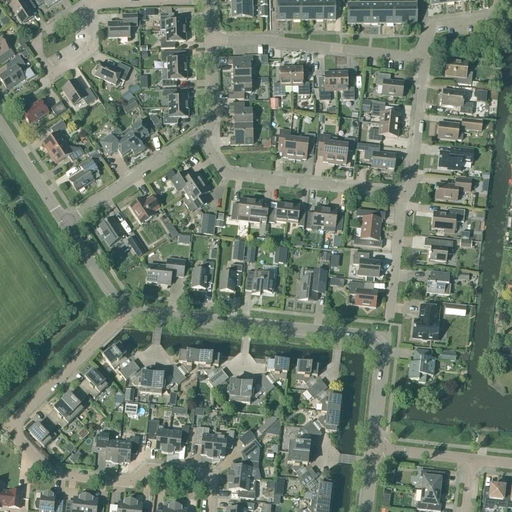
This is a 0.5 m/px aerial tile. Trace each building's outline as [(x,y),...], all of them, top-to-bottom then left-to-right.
[(21,24),(32,17),(30,13),(35,9),(29,0),(20,0),(10,7),(21,24)] [(33,0),(38,7),(45,3),(49,9),(59,2),(57,0),(33,0)] [(277,1),(277,22),(288,22),(288,1),(277,1)] [(288,22),(300,22),(300,1),(288,1),(288,22)] [(300,1),(300,22),(312,22),(311,1),(300,1)] [(311,1),(312,22),(323,22),(323,1),(311,1)] [(323,1),(323,22),(335,22),(335,1),(323,1)] [(393,25),(393,4),(382,5),(382,25),(393,25)] [(393,4),(393,25),(405,25),(405,4),(393,4)] [(405,4),(405,25),(417,25),(416,4),(405,4)] [(347,5),(347,26),(359,25),(358,5),(347,5)] [(370,25),(370,5),(358,5),(359,25),(370,25)] [(382,25),(382,5),(370,5),(370,25),(382,25)] [(252,7),(231,8),(231,20),(252,19),(252,7)] [(166,33),(185,32),(184,21),(173,21),(173,15),(171,15),(163,15),(159,15),(159,22),(165,22),(166,33)] [(108,40),(129,39),(129,28),(137,28),(136,16),(122,16),(122,23),(108,24),(108,40)] [(5,18),(0,21),(0,22),(4,28),(9,24),(5,18)] [(185,32),(166,33),(166,39),(160,41),(160,50),(174,50),(174,43),(185,43),(185,32)] [(8,50),(0,40),(0,65),(14,56),(9,49),(8,50)] [(167,71),(186,70),(186,59),(175,59),(175,53),(161,53),(161,63),(167,64),(167,71)] [(34,78),(29,70),(25,72),(23,68),(25,67),(19,57),(7,65),(11,70),(0,77),(0,80),(7,91),(26,79),(28,82),(34,78)] [(233,80),(250,80),(250,65),(252,65),(252,59),(228,60),(228,66),(233,66),(233,80)] [(471,87),(472,74),(466,73),(467,64),(447,61),(445,77),(454,78),(453,85),(471,87)] [(116,71),(101,64),(95,78),(115,87),(118,80),(124,83),(130,70),(119,65),(116,71)] [(290,69),(291,88),(292,88),(292,94),(298,94),(298,97),(309,97),(309,84),(302,84),(302,68),(290,69)] [(285,88),(291,88),(290,69),(279,69),(279,85),(273,85),(274,98),(285,97),(285,88)] [(186,70),(167,71),(161,71),(162,88),(176,88),(176,81),(186,81),(186,70)] [(335,74),(336,93),(342,93),(343,102),(354,102),(353,89),(347,89),(347,73),(335,74)] [(329,93),(336,93),(335,74),(324,74),(324,90),(318,90),(318,103),(330,102),(329,93)] [(401,98),(403,84),(389,83),(390,76),(376,75),(375,86),(382,87),(381,96),(401,98)] [(250,80),(233,80),(233,94),(229,94),(229,101),(243,100),(243,95),(251,94),(250,80)] [(82,93),(75,82),(62,90),(73,107),(83,101),(87,107),(96,101),(88,89),(82,93)] [(136,86),(128,91),(131,96),(140,91),(136,86)] [(168,109),(187,108),(187,97),(176,97),(176,91),(162,91),(162,98),(168,98),(168,109)] [(471,116),(472,105),(462,104),(464,94),(443,91),(441,106),(460,108),(459,115),(471,116)] [(474,92),(473,99),(476,99),(486,100),(486,93),(474,92)] [(278,109),(278,99),(270,99),(270,109),(278,109)] [(30,126),(48,114),(40,102),(22,114),(30,126)] [(56,118),(66,111),(60,103),(50,110),(56,118)] [(234,126),(251,126),(251,111),(244,111),(244,105),(229,106),(229,112),(234,112),(234,126)] [(379,125),(398,127),(400,116),(384,114),(384,108),(372,107),(371,118),(380,119),(379,125)] [(187,108),(168,109),(169,115),(163,116),(163,126),(177,126),(177,119),(188,119),(187,108)] [(155,116),(149,119),(154,127),(159,124),(155,116)] [(131,152),(134,156),(144,149),(140,143),(153,134),(144,120),(130,130),(133,134),(124,140),(123,140),(131,152)] [(481,133),(482,122),(462,120),(461,131),(481,133)] [(49,155),(65,144),(59,134),(66,129),(62,123),(50,130),(54,136),(42,144),(49,155)] [(459,142),(462,141),(462,136),(461,134),(457,134),(458,126),(439,124),(438,140),(459,142)] [(159,125),(154,128),(158,134),(163,131),(159,125)] [(397,139),(398,127),(379,125),(378,132),(369,131),(368,142),(380,143),(381,137),(397,139)] [(251,126),(234,126),(235,140),(230,140),(230,147),(252,146),(251,126)] [(123,140),(124,140),(118,131),(117,131),(114,132),(110,134),(108,137),(108,138),(100,144),(109,157),(117,152),(121,158),(131,152),(123,140)] [(294,161),(296,140),(289,140),(290,134),(280,132),(278,151),(283,152),(283,159),(288,159),(288,161),(294,161)] [(296,140),(294,161),(300,162),(300,161),(306,162),(307,148),(313,148),(314,136),(305,135),(304,141),(296,140)] [(334,166),(336,145),(336,140),(329,139),(329,138),(320,137),(317,156),(323,157),(322,163),(328,164),(327,165),(334,166)] [(336,145),(334,166),(340,167),(340,165),(345,166),(347,152),(353,153),(354,141),(344,140),(344,146),(336,145)] [(65,144),(49,155),(56,165),(68,157),(72,163),(83,155),(79,149),(77,151),(69,149),(65,144)] [(394,170),(395,156),(379,154),(380,147),(357,145),(356,152),(364,153),(363,161),(369,162),(368,165),(372,165),(371,169),(385,171),(385,169),(394,170)] [(472,165),(473,151),(449,148),(449,154),(440,153),(438,169),(451,171),(451,172),(460,173),(461,164),(472,165)] [(76,193),(93,182),(91,179),(98,174),(90,161),(79,167),(83,172),(69,182),(76,193)] [(186,195),(203,183),(197,174),(190,179),(186,173),(170,183),(176,193),(182,189),(186,195)] [(469,194),(470,182),(456,181),(455,187),(436,185),(435,200),(456,202),(457,192),(469,194)] [(203,183),(186,195),(189,200),(184,204),(190,214),(206,204),(202,198),(209,193),(203,183)] [(159,210),(151,198),(144,202),(142,199),(129,208),(140,225),(154,216),(152,214),(159,210)] [(248,224),(251,201),(239,200),(239,206),(232,205),(231,222),(248,224)] [(251,201),(248,224),(259,225),(259,223),(266,224),(268,206),(262,205),(262,203),(251,201)] [(286,224),(288,206),(277,204),(276,210),(270,210),(268,224),(275,225),(275,223),(286,224)] [(288,206),(286,224),(297,225),(297,228),(303,228),(305,214),(299,213),(300,207),(288,206)] [(323,228),(326,210),(314,209),(313,215),(307,214),(305,230),(317,232),(317,228),(323,228)] [(326,210),(323,228),(335,230),(334,232),(341,233),(342,218),(336,217),(337,211),(326,210)] [(463,224),(464,212),(449,210),(449,216),(433,214),(432,230),(445,231),(444,234),(453,235),(454,223),(463,224)] [(361,230),(379,232),(381,221),(384,221),(385,214),(357,211),(356,218),(362,219),(361,230)] [(214,237),(216,217),(202,216),(200,235),(214,237)] [(119,230),(112,219),(99,228),(106,239),(104,240),(109,247),(125,237),(120,230),(119,230)] [(378,242),(379,232),(361,230),(360,240),(354,240),(353,246),(381,249),(382,243),(378,242)] [(174,231),(169,234),(172,239),(178,236),(174,231)] [(135,254),(141,250),(133,238),(127,242),(135,254)] [(451,256),(452,243),(424,240),(424,248),(431,248),(430,255),(429,255),(428,262),(433,263),(433,262),(446,263),(446,255),(451,256)] [(235,243),(233,262),(242,263),(245,244),(235,243)] [(253,265),(255,248),(247,247),(245,264),(253,265)] [(277,249),(275,264),(285,266),(287,250),(277,249)] [(378,279),(380,263),(368,261),(369,255),(354,254),(353,266),(359,267),(358,277),(366,278),(373,279),(378,279)] [(182,279),(184,263),(167,261),(166,268),(149,266),(147,283),(160,285),(160,286),(169,287),(171,277),(182,279)] [(212,285),(213,270),(214,264),(202,263),(202,272),(194,271),(192,289),(205,291),(206,285),(212,285)] [(239,288),(241,273),(242,267),(231,266),(230,275),(222,274),(220,292),(233,294),(233,287),(239,288)] [(261,275),(262,273),(254,272),(254,274),(247,273),(245,292),(252,293),(251,296),(259,297),(260,294),(271,295),(273,276),(261,275)] [(323,296),(326,274),(314,272),(314,280),(302,279),(299,300),(294,300),(294,301),(315,303),(316,295),(323,296)] [(457,281),(467,282),(468,274),(458,273),(457,281)] [(448,285),(449,276),(430,274),(429,285),(427,285),(426,294),(443,296),(443,297),(449,297),(450,285),(448,285)] [(375,309),(376,293),(363,291),(363,285),(349,283),(348,296),(356,297),(355,307),(375,309)] [(445,305),(444,313),(464,315),(465,307),(445,305)] [(437,324),(438,309),(421,307),(419,322),(414,322),(412,339),(437,342),(438,324),(437,324)] [(126,354),(119,345),(110,352),(109,350),(102,356),(113,371),(126,360),(123,356),(126,354)] [(511,349),(499,348),(498,356),(511,358),(511,350),(511,349)] [(432,378),(434,360),(431,360),(432,353),(414,351),(413,363),(410,363),(408,381),(418,382),(418,383),(425,384),(426,377),(432,378)] [(199,355),(199,353),(190,352),(190,354),(179,353),(178,364),(182,364),(182,367),(188,374),(191,372),(191,365),(198,366),(199,355)] [(198,366),(197,372),(204,373),(206,376),(214,370),(214,368),(218,368),(219,357),(208,356),(208,354),(199,353),(199,355),(198,366)] [(286,381),(288,361),(278,360),(278,363),(267,362),(266,373),(270,373),(270,376),(276,383),(279,381),(286,381)] [(317,378),(318,367),(307,366),(307,364),(298,363),(296,382),(303,383),(305,386),(313,380),(313,378),(317,378)] [(122,378),(128,373),(124,369),(119,374),(122,378)] [(77,389),(86,398),(89,395),(94,400),(107,388),(106,386),(107,384),(102,379),(101,381),(93,373),(92,374),(90,372),(85,378),(86,380),(85,381),(77,389)] [(128,373),(122,378),(126,382),(131,377),(128,373)] [(150,396),(152,373),(144,373),(143,375),(142,375),(141,378),(139,378),(131,384),(134,387),(140,388),(140,395),(150,396)] [(152,373),(150,396),(161,397),(161,390),(168,391),(171,388),(165,381),(162,381),(163,377),(161,377),(161,374),(152,373)] [(177,378),(181,384),(186,380),(181,374),(177,378)] [(177,387),(181,384),(177,378),(172,381),(177,387)] [(211,387),(216,382),(213,378),(207,382),(211,387)] [(239,405),(241,382),(232,381),(232,384),(230,384),(230,387),(227,387),(220,393),(222,396),(229,397),(228,404),(239,405)] [(216,382),(211,387),(214,391),(220,386),(216,382)] [(241,382),(239,405),(249,406),(250,399),(256,399),(259,397),(253,389),(251,389),(251,386),(249,385),(250,383),(241,382)] [(265,387),(270,392),(274,389),(269,383),(265,387)] [(265,396),(270,392),(265,387),(261,390),(265,396)] [(310,397),(315,392),(312,388),(306,392),(310,397)] [(78,406),(86,398),(77,389),(69,397),(69,396),(68,398),(66,396),(59,402),(75,418),(83,411),(78,406)] [(315,392),(310,397),(313,401),(319,396),(315,392)] [(327,414),(340,415),(341,406),(339,406),(340,395),(329,394),(329,397),(326,397),(319,403),(321,406),(320,413),(327,414)] [(63,430),(75,418),(59,402),(53,408),(55,410),(53,411),(54,411),(45,419),(54,429),(58,425),(63,430)] [(125,405),(124,414),(136,415),(137,407),(125,405)] [(339,424),(340,415),(327,414),(326,420),(320,419),(317,422),(323,429),(325,429),(325,433),(336,434),(337,424),(339,424)] [(264,425),(268,429),(276,422),(276,419),(265,418),(264,424),(264,425)] [(51,432),(54,429),(45,419),(37,427),(36,428),(34,426),(29,432),(30,434),(29,435),(37,442),(35,444),(40,449),(42,448),(43,449),(56,437),(51,432)] [(166,455),(169,433),(157,432),(158,423),(156,423),(150,422),(148,438),(156,439),(155,451),(161,452),(161,454),(166,455)] [(306,426),(311,432),(315,428),(311,423),(306,426)] [(306,435),(311,432),(306,426),(302,429),(304,432),(305,434),(306,434),(306,435)] [(169,433),(166,455),(167,456),(173,455),(173,453),(179,454),(180,442),(187,442),(188,428),(181,428),(181,434),(169,433)] [(212,460),(214,438),(208,437),(208,430),(197,429),(195,443),(201,444),(200,456),(206,457),(206,459),(211,460),(212,460)] [(244,447),(255,438),(249,431),(238,440),(244,447)] [(214,438),(212,460),(218,460),(218,458),(224,459),(225,446),(232,447),(233,433),(227,432),(226,435),(215,434),(214,438)] [(117,466),(119,444),(107,443),(108,436),(99,435),(97,454),(106,455),(105,462),(111,463),(111,465),(116,466),(117,466)] [(288,454),(310,456),(311,447),(309,447),(309,445),(305,445),(306,443),(301,437),(300,435),(299,436),(297,438),(296,444),(289,443),(288,454)] [(119,444),(117,466),(122,466),(123,464),(129,465),(130,452),(137,453),(138,439),(131,439),(131,441),(126,440),(126,445),(119,444)] [(253,445),(241,455),(244,462),(257,464),(258,452),(253,445)] [(309,465),(310,456),(288,454),(287,464),(294,465),(293,472),(295,475),(303,469),(303,466),(307,467),(307,465),(309,465)] [(73,457),(69,461),(73,465),(74,466),(78,462),(73,457)] [(228,479),(249,482),(255,482),(259,483),(259,481),(260,481),(258,471),(257,470),(258,464),(244,462),(243,469),(231,467),(230,473),(229,473),(228,479)] [(422,492),(439,493),(440,481),(443,481),(444,474),(421,472),(420,479),(423,479),(422,492)] [(300,485),(306,481),(302,476),(296,481),(300,485)] [(228,479),(228,480),(228,485),(229,485),(228,491),(241,493),(240,499),(254,501),(255,494),(254,494),(255,482),(249,482),(228,479)] [(306,481),(300,485),(303,489),(309,485),(306,481)] [(311,501),(330,503),(331,494),(329,494),(330,483),(319,482),(319,486),(316,486),(309,492),(311,495),(311,501)] [(2,493),(2,485),(0,484),(0,509),(0,506),(8,507),(8,509),(19,510),(21,494),(10,492),(10,494),(2,493)] [(483,489),(482,503),(497,509),(506,507),(507,492),(503,492),(504,489),(490,487),(490,490),(483,489)] [(437,506),(439,493),(422,492),(420,504),(417,504),(416,511),(427,511),(440,511),(441,506),(437,506)] [(37,501),(35,505),(36,509),(39,510),(38,511),(61,511),(62,505),(54,504),(54,497),(52,497),(52,496),(48,495),(47,495),(43,495),(43,496),(40,496),(40,501),(37,501)] [(83,511),(85,498),(85,497),(80,498),(79,500),(73,499),(73,506),(66,506),(65,511),(83,511)] [(83,511),(102,511),(103,509),(96,509),(97,502),(91,501),(91,499),(86,498),(85,498),(83,511)] [(329,511),(330,503),(311,501),(310,508),(307,510),(308,511),(329,511)] [(110,510),(109,511),(129,511),(130,502),(124,503),(124,504),(118,504),(117,511),(110,510)] [(129,511),(141,511),(142,506),(136,506),(136,504),(131,502),(130,502),(129,511)]
